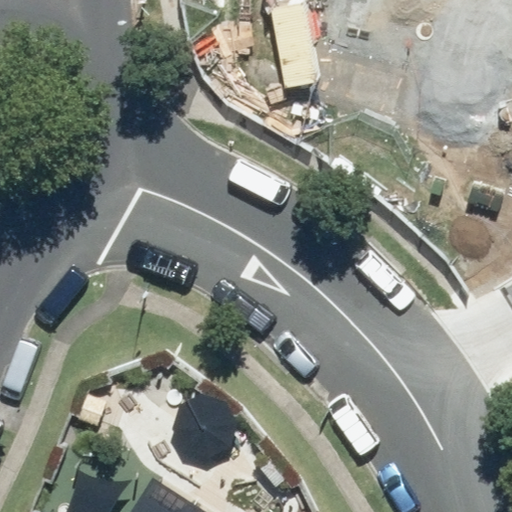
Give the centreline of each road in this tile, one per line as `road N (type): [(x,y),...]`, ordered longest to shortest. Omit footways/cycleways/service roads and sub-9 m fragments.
road 1 (residential): [(445,511),(376,375),(291,273),(119,128)]
road 2 (residential): [(119,128),(91,158),(55,177),(0,182)]
road 3 (residential): [(123,0),(140,53),(119,128)]
